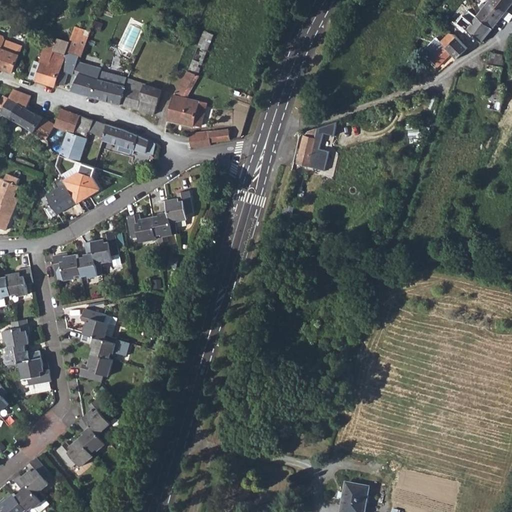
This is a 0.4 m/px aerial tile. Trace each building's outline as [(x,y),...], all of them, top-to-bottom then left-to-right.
[(511,0),(490,0),(478,17),(494,30),(511,6),(511,0)] [(494,30),(478,17),(468,32),(478,39),(483,44),(494,30)] [(115,23),(110,38),(117,41),(123,26),(115,23)] [(43,63),(37,80),(56,86),(58,82),(68,56),(70,52),(80,54),(82,55),(90,35),(75,30),(72,40),(60,36),(56,47),(48,44),(41,62),(43,63)] [(204,30),(189,69),(188,70),(196,73),(197,72),(199,72),(213,33),(204,30)] [(20,53),(2,46),(5,37),(0,35),(0,66),(7,68),(13,71),(20,53)] [(432,61),(438,67),(451,55),(456,60),(467,49),(454,37),(450,35),(441,44),(445,48),(432,61)] [(2,46),(20,53),(24,44),(5,37),(2,46)] [(487,66),(503,68),(503,56),(490,53),(487,66)] [(68,56),(58,82),(65,83),(71,72),(79,74),(72,89),(93,96),(102,70),(103,67),(99,66),(78,61),(79,59),(78,59),(68,56)] [(320,59),(318,58),(314,68),(318,70),(322,60),(320,59)] [(410,59),(406,69),(410,73),(417,66),(410,59)] [(32,78),(37,80),(43,63),(41,62),(38,61),(32,78)] [(129,77),(102,70),(93,96),(103,98),(121,103),(129,77)] [(183,96),(196,73),(188,70),(175,94),(166,120),(194,127),(196,123),(202,124),(209,103),(183,96)] [(146,84),(129,78),(121,103),(139,109),(146,84)] [(139,109),(154,114),(163,90),(146,84),(139,109)] [(45,139),(50,131),(54,123),(26,107),(31,96),(14,90),(11,98),(4,95),(1,101),(6,104),(1,114),(45,139)] [(486,100),(503,103),(504,97),(488,94),(486,100)] [(81,114),(62,106),(54,123),(69,131),(75,133),(81,114)] [(75,133),(69,131),(61,156),(79,161),(91,132),(103,136),(102,138),(120,144),(118,148),(133,153),(134,149),(146,153),(149,144),(150,139),(109,123),(81,114),(75,133)] [(309,137),(306,136),(298,164),(316,168),(326,134),(335,136),(338,122),(311,132),(309,137)] [(191,134),(192,147),(211,144),(211,142),(232,139),(230,130),(191,134)] [(361,147),(379,135),(376,130),(358,142),(361,147)] [(47,195),(58,214),(65,210),(65,209),(70,206),(71,207),(86,198),(85,195),(88,193),(90,196),(101,189),(94,178),(98,168),(84,163),(81,172),(66,181),(63,177),(55,181),(59,188),(47,195)] [(0,230),(14,196),(13,196),(18,184),(15,183),(17,178),(4,172),(1,178),(0,177),(0,230)] [(179,198),(167,200),(172,223),(176,222),(189,219),(188,214),(195,213),(191,190),(179,193),(179,198)] [(169,236),(179,234),(176,222),(172,223),(167,200),(161,202),(163,215),(154,217),(158,239),(159,246),(170,244),(169,236)] [(158,239),(154,217),(142,219),(141,214),(129,216),(133,238),(141,237),(142,243),(158,239)] [(290,218),(283,215),(280,223),(288,225),(290,218)] [(290,218),(288,225),(301,229),(303,222),(290,218)] [(105,239),(93,242),(98,264),(102,263),(114,260),(114,256),(121,254),(116,232),(104,234),(105,239)] [(90,277),(104,274),(102,263),(98,264),(93,242),(87,243),(89,256),(78,257),(81,274),(82,275),(89,275),(90,277)] [(65,253),(54,256),(57,271),(59,281),(76,277),(76,275),(81,274),(78,257),(78,253),(66,256),(65,253)] [(122,264),(121,254),(114,256),(114,260),(116,266),(122,264)] [(27,284),(34,283),(31,267),(20,269),(20,272),(8,274),(8,277),(12,295),(17,294),(18,296),(29,294),(27,284)] [(5,296),(12,295),(8,277),(0,278),(0,299),(5,298),(5,296)] [(88,321),(85,333),(106,338),(107,335),(111,323),(106,321),(108,314),(86,308),(83,319),(88,321)] [(117,317),(108,314),(106,321),(111,323),(107,335),(112,336),(117,317)] [(8,340),(10,346),(26,343),(29,342),(27,330),(29,329),(27,319),(17,321),(12,321),(13,328),(4,330),(6,340),(8,340)] [(115,353),(120,339),(107,335),(106,338),(85,333),(83,339),(96,343),(93,353),(111,358),(113,352),(115,353)] [(6,353),(9,368),(20,366),(19,362),(43,357),(41,350),(28,352),(26,343),(10,346),(8,346),(9,353),(6,353)] [(111,375),(115,359),(111,358),(93,353),(89,364),(85,363),(81,375),(103,381),(106,374),(111,375)] [(30,384),(52,380),(49,368),(45,369),(43,357),(19,362),(20,366),(23,379),(28,378),(30,384)] [(3,396),(8,392),(0,381),(0,409),(1,411),(9,404),(3,396)] [(93,409),(84,416),(99,434),(102,431),(112,423),(109,419),(114,414),(99,397),(90,405),(93,409)] [(99,449),(110,440),(102,431),(99,434),(84,416),(79,421),(84,428),(87,432),(80,438),(93,453),(98,449),(99,449)] [(82,467),(95,456),(93,453),(80,438),(71,446),(68,442),(58,450),(73,468),(79,463),(82,467)] [(52,474),(37,456),(27,464),(31,469),(22,476),(37,494),(40,491),(50,482),(46,478),(52,474)] [(23,490),(16,496),(27,509),(28,510),(34,505),(35,508),(47,498),(40,491),(37,494),(22,476),(20,474),(14,479),(23,490)] [(347,484),(341,511),(365,511),(370,489),(347,484)] [(23,511),(27,509),(16,496),(14,493),(4,501),(2,499),(0,501),(0,511),(23,511)] [(28,510),(29,511),(39,511),(51,503),(47,498),(35,508),(34,505),(28,510)]
